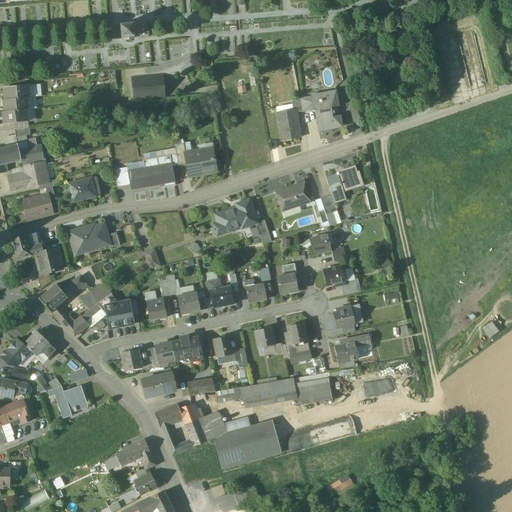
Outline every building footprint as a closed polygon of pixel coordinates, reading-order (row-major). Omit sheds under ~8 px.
[(133,23),(120,24),(121,37),(135,36),(133,23)] [(138,24),(138,37),(148,37),(148,24),(138,24)] [(162,75),(131,79),(134,101),(165,98),(162,75)] [(26,80),(7,82),(8,88),(26,86),(26,80)] [(8,88),(4,89),(5,100),(28,98),(30,98),(28,86),(26,86),(8,88)] [(335,91),(312,95),(312,96),(314,109),(314,111),(315,111),(318,130),(340,126),(341,126),(341,125),(339,116),(332,118),(331,115),(332,115),(333,114),(334,114),(334,113),(334,112),(333,111),(332,110),(331,110),(330,108),(338,106),(335,91)] [(312,96),(300,99),(302,111),(314,109),(312,96)] [(5,100),(4,100),(5,112),(27,110),(29,110),(28,98),(5,100)] [(300,99),(293,100),(295,110),(296,109),(296,112),(302,111),(300,99)] [(295,110),(277,113),(282,140),(300,137),(296,112),(296,109),(295,110)] [(5,112),(3,112),(4,124),(14,123),(28,122),(27,110),(5,112)] [(28,128),(14,130),(15,138),(30,136),(29,128),(28,128)] [(26,141),(16,143),(17,145),(18,152),(28,149),(26,141)] [(184,144),(174,146),(176,155),(178,165),(178,166),(186,165),(187,165),(185,154),(186,154),(184,144)] [(17,145),(0,148),(0,165),(1,165),(20,161),(18,152),(17,145)] [(28,149),(18,152),(20,161),(23,160),(24,166),(43,162),(40,147),(28,149)] [(186,154),(185,154),(187,165),(186,165),(189,177),(199,175),(199,173),(216,170),(216,172),(217,172),(214,158),(211,158),(210,153),(202,154),(201,151),(186,154)] [(176,155),(170,156),(172,166),(178,165),(176,155)] [(162,188),(175,186),(172,166),(170,156),(126,163),(127,168),(130,184),(131,191),(161,186),(162,188)] [(24,166),(23,166),(24,174),(8,177),(10,190),(37,185),(44,183),(44,182),(47,182),(43,162),(24,166)] [(337,173),(325,177),(331,195),(334,204),(346,201),(343,193),(363,186),(359,172),(357,172),(355,166),(337,172),(337,173)] [(117,187),(130,184),(127,168),(114,170),(117,187)] [(91,179),(68,185),(73,203),(96,197),(91,179)] [(47,182),(44,182),(44,183),(37,185),(38,190),(45,189),(52,188),(50,181),(47,182)] [(304,182),(275,192),(282,212),(311,202),(304,182)] [(52,188),(45,189),(46,195),(47,194),(50,205),(56,203),(52,188)] [(46,195),(21,201),(26,221),(52,214),(50,205),(47,194),(46,195)] [(331,195),(320,199),(326,215),(336,211),(334,204),(331,195)] [(320,199),(315,201),(321,220),(322,222),(327,221),(326,215),(320,199)] [(249,201),(237,205),(238,209),(216,216),(218,224),(214,225),(212,229),(214,234),(218,236),(225,234),(225,232),(230,230),(231,232),(232,231),(232,229),(241,227),(241,228),(257,223),(249,201)] [(336,211),(326,215),(327,221),(329,226),(340,222),(336,211)] [(327,221),(322,222),(321,220),(318,221),(321,229),(329,226),(327,221)] [(264,221),(257,223),(261,236),(263,243),(271,241),(264,221)] [(104,224),(83,230),(83,228),(69,232),(72,243),(77,241),(80,250),(99,244),(100,248),(109,246),(110,245),(107,236),(104,224)] [(38,233),(27,236),(29,245),(27,246),(28,248),(41,245),(38,233)] [(115,234),(107,236),(110,245),(109,246),(110,248),(119,245),(115,234)] [(327,235),(310,239),(313,255),(331,251),(331,250),(330,244),(327,235)] [(27,236),(12,240),(14,249),(13,250),(14,252),(15,252),(17,259),(30,255),(28,248),(27,246),(29,245),(27,236)] [(261,236),(252,241),(254,245),(263,243),(261,236)] [(188,248),(195,254),(200,249),(193,242),(188,248)] [(41,245),(28,248),(30,255),(35,254),(43,252),(41,245)] [(56,248),(43,252),(35,254),(40,275),(48,273),(62,269),(56,248)] [(343,248),(331,250),(331,251),(334,262),(345,259),(343,248)] [(154,249),(143,253),(149,270),(160,267),(154,249)] [(294,264),(282,266),(284,276),(294,274),(296,274),(294,264)] [(343,266),(323,271),(326,285),(334,284),(335,287),(340,286),(344,285),(344,284),(343,279),(345,278),(343,266)] [(269,269),(260,271),(262,283),(271,281),(269,269)] [(48,273),(40,275),(37,276),(41,289),(50,282),(48,273)] [(284,276),(276,277),(280,295),(289,293),(288,292),(297,290),(294,274),(284,276)] [(75,280),(60,290),(67,298),(81,287),(79,284),(75,280)] [(167,280),(159,282),(162,297),(170,295),(168,284),(167,280)] [(219,280),(209,282),(210,291),(220,289),(219,280)] [(251,281),(243,282),(244,289),(246,289),(245,288),(252,287),(251,281)] [(358,281),(344,284),(344,285),(340,286),(342,295),(360,291),(358,281)] [(175,282),(168,284),(170,295),(170,296),(178,294),(175,282)] [(103,283),(80,299),(89,310),(92,308),(96,304),(111,294),(103,283)] [(56,284),(39,298),(50,312),(51,311),(58,306),(67,298),(60,290),(56,284)] [(193,286),(179,289),(181,296),(194,294),(193,286)] [(252,287),(245,288),(246,289),(248,303),(266,300),(263,286),(255,288),(254,287),(252,287)] [(220,289),(210,291),(212,300),(213,300),(214,308),(233,304),(231,294),(233,293),(232,287),(220,289)] [(181,296),(177,297),(181,315),(200,311),(197,299),(205,297),(204,291),(196,293),(194,294),(181,296)] [(155,292),(145,294),(146,302),(157,300),(155,292)] [(111,294),(96,304),(101,310),(106,315),(104,306),(117,303),(111,294)] [(205,297),(197,299),(200,311),(207,310),(205,297)] [(157,300),(146,302),(150,320),(159,318),(160,319),(166,318),(163,299),(157,300)] [(135,300),(129,301),(132,316),(138,315),(135,300)] [(117,303),(104,306),(106,315),(108,329),(134,324),(132,316),(129,301),(117,303)] [(96,304),(92,308),(97,313),(101,310),(96,304)] [(358,305),(350,307),(354,325),(362,322),(358,305)] [(58,306),(51,311),(67,329),(74,323),(70,317),(68,318),(58,306)] [(350,306),(338,309),(339,312),(333,313),(336,329),(341,328),(353,325),(354,325),(350,307),(350,306)] [(89,310),(81,317),(85,323),(97,313),(92,308),(89,310)] [(97,313),(85,323),(87,325),(87,326),(89,329),(106,315),(101,310),(97,313)] [(74,323),(67,329),(74,337),(87,326),(87,325),(85,323),(81,317),(74,323)] [(482,328),(489,338),(499,331),(492,321),(482,328)] [(304,324),(287,327),(289,335),(285,336),(287,346),(292,345),(308,342),(304,324)] [(353,325),(341,328),(342,334),(354,332),(353,325)] [(272,328),(255,332),(260,355),(265,354),(264,347),(274,345),(275,345),(272,328)] [(36,331),(23,344),(31,351),(36,356),(37,356),(41,351),(48,343),(49,343),(36,331)] [(368,335),(353,339),(355,348),(370,344),(368,335)] [(171,344),(175,360),(190,357),(191,361),(202,359),(198,338),(188,340),(187,337),(181,338),(181,342),(171,344)] [(228,337),(213,340),(217,357),(223,356),(223,359),(227,359),(226,355),(231,355),(232,354),(231,351),(228,337)] [(23,344),(17,339),(2,357),(10,364),(18,366),(31,351),(23,344)] [(353,339),(342,341),(343,345),(334,347),(338,364),(349,361),(358,359),(355,348),(353,339)] [(308,342),(292,345),(292,347),(296,346),(298,354),(309,351),(308,342)] [(55,350),(48,343),(41,351),(48,358),(55,350)] [(171,344),(156,347),(159,364),(175,360),(171,344)] [(275,345),(274,345),(276,352),(276,355),(283,353),(281,344),(275,345)] [(274,345),(264,347),(265,354),(276,352),(274,345)] [(292,345),(287,346),(289,355),(298,354),(296,346),(292,347),(292,345)] [(138,350),(121,354),(125,372),(142,368),(141,364),(139,352),(138,350)] [(146,350),(139,352),(141,364),(148,363),(146,350)] [(238,350),(231,351),(232,354),(231,355),(232,362),(241,361),(238,350)] [(298,354),(289,355),(291,363),(311,359),(309,351),(298,354)] [(349,361),(338,364),(339,370),(351,368),(349,361)] [(86,368),(69,374),(72,382),(89,376),(86,368)] [(30,373),(13,369),(11,377),(29,380),(30,373)] [(171,374),(165,375),(169,392),(172,392),(171,389),(174,389),(175,388),(171,374)] [(165,375),(142,380),(146,398),(169,392),(165,375)] [(40,377),(33,381),(40,391),(47,387),(40,377)] [(52,388),(60,383),(56,377),(48,382),(52,388)] [(24,385),(0,379),(0,394),(10,397),(12,390),(23,392),(23,391),(24,385)] [(288,379),(270,383),(274,403),(296,399),(294,384),(289,385),(288,379)] [(327,379),(294,384),(296,399),(297,405),(331,399),(327,379)] [(213,382),(188,386),(190,397),(215,392),(213,382)] [(258,384),(241,387),(243,398),(245,408),(274,403),(270,383),(270,382),(258,384)] [(62,392),(54,395),(54,396),(62,419),(71,416),(70,413),(87,407),(80,386),(62,392)] [(60,387),(47,391),(49,398),(54,396),(54,395),(62,392),(60,387)] [(241,387),(215,392),(217,403),(243,398),(241,387)] [(23,393),(13,396),(15,402),(29,398),(26,390),(23,391),(23,393)] [(24,400),(12,404),(17,418),(20,417),(26,435),(36,432),(29,414),(28,414),(24,400)] [(12,404),(6,406),(11,420),(12,420),(17,418),(12,404)] [(177,405),(154,413),(160,428),(161,428),(169,425),(182,420),(183,420),(179,409),(177,405)] [(191,405),(179,409),(183,420),(182,420),(184,424),(197,419),(199,419),(195,407),(191,405)] [(6,406),(0,407),(0,424),(0,425),(11,421),(11,420),(6,406)] [(217,412),(199,419),(197,419),(206,441),(212,439),(214,439),(217,437),(227,433),(221,415),(217,412)] [(471,418),(454,423),(460,444),(476,440),(471,418)] [(197,419),(184,424),(190,440),(193,447),(206,441),(197,419)] [(271,421),(228,434),(227,433),(214,439),(222,469),(280,452),(271,421)] [(171,428),(162,431),(167,442),(175,439),(171,428)] [(175,439),(167,442),(169,449),(177,445),(175,439)] [(144,440),(122,450),(123,452),(127,462),(141,456),(150,453),(149,451),(150,451),(148,448),(144,440)] [(177,445),(169,449),(172,456),(193,447),(190,440),(177,445)] [(123,452),(115,456),(115,457),(119,465),(127,462),(123,452)] [(150,453),(141,456),(145,464),(153,460),(150,453)] [(115,457),(103,462),(107,471),(119,465),(115,457)] [(20,462),(9,462),(9,469),(10,469),(9,480),(16,480),(17,469),(20,469),(20,462)] [(9,469),(0,468),(0,485),(9,485),(9,480),(10,469),(9,469)] [(147,468),(136,474),(138,479),(149,474),(147,468)] [(138,479),(134,481),(140,495),(156,487),(150,474),(149,474),(138,479)] [(347,476),(339,481),(340,483),(328,490),(331,495),(336,492),(351,483),(347,476)] [(351,483),(336,492),(339,496),(354,487),(351,483)] [(214,497),(225,493),(222,484),(211,488),(214,497)] [(253,486),(238,491),(243,507),(245,507),(258,502),(253,486)] [(164,491),(136,505),(139,511),(150,511),(154,510),(154,511),(173,511),(174,511),(171,505),(165,494),(164,491)] [(238,491),(228,494),(230,501),(221,504),(223,511),(227,511),(233,510),(243,507),(238,491)] [(11,494),(0,497),(0,503),(12,500),(11,494)] [(228,494),(213,499),(216,506),(221,504),(230,501),(228,494)] [(119,502),(102,509),(102,511),(110,511),(121,508),(119,502)]
